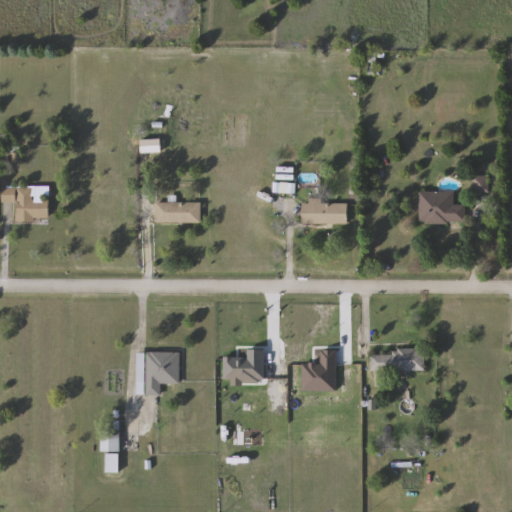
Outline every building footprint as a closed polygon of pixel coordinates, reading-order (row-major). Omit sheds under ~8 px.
[(18,201),(6,201),(6,189),(34,189),(34,200),(50,200),(50,221),(18,221),(18,201)] [(456,192),(456,206),(466,206),(466,224),(420,224),(420,192),(456,192)] [(202,223),(157,223),(157,204),(202,204),(202,223)] [(303,225),(303,204),(349,204),(349,225),(303,225)] [(426,372),(372,372),(372,351),(425,351),(426,372)] [(162,395),(139,395),(139,353),(181,353),(181,384),(162,384),(162,395)] [(121,432),(121,452),(102,452),(102,432),(121,432)]
